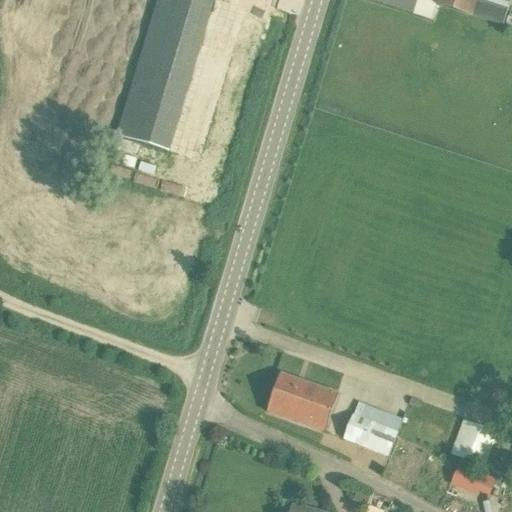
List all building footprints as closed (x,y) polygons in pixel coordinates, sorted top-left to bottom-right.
[(169,153),(213,0),(157,0),(117,138),(169,153)] [(434,0),(433,4),(468,16),(473,0),(434,0)] [(473,0),(468,16),(467,19),(502,29),(511,0),(473,0)] [(281,376),(268,411),(323,431),(336,395),(281,376)] [(446,447),(467,455),(471,441),(478,444),(486,424),(458,414),(446,447)] [(381,451),(388,432),(356,420),(349,439),(381,451)] [(445,480),(483,490),(489,468),(450,458),(445,480)]
